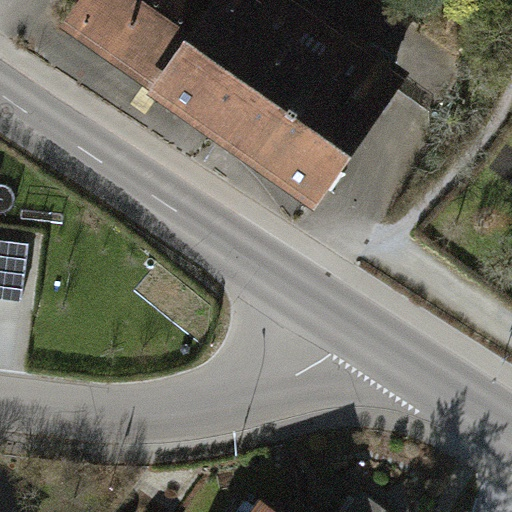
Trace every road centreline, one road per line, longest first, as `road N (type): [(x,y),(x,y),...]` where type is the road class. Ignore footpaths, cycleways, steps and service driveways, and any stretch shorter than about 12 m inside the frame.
road 1 (tertiary): [(353,330),(0,95)]
road 2 (residential): [(0,405),(170,414),(233,401),(290,381),(353,330)]
road 3 (tertiary): [(511,432),(353,330)]
